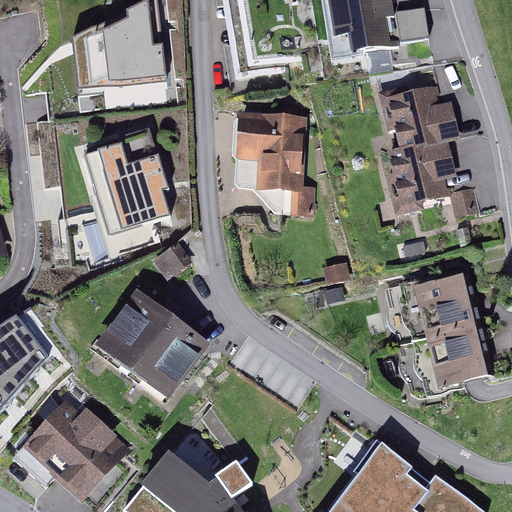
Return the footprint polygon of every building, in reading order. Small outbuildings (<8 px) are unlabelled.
[(281,0),(221,0),(235,87),(293,78),(281,0)] [(401,0),(322,0),(334,22),(343,17),(362,53),(414,25),(401,0)] [(156,18),(91,27),(101,101),(166,92),(156,18)] [(445,92),(372,104),(391,220),(455,210),(446,151),(455,149),(445,92)] [(304,130),(232,126),(229,191),(258,192),(279,223),(319,226),(320,198),(300,197),(304,130)] [(169,167),(108,148),(86,218),(146,237),(169,167)] [(468,284),(402,297),(421,395),(487,382),(468,284)] [(198,354),(121,300),(82,354),(160,408),(198,354)] [(0,430),(58,363),(20,310),(0,325),(0,430)] [(118,457),(59,410),(18,460),(77,508),(118,457)] [(480,511),(436,477),(429,481),(384,448),(336,511),(480,511)] [(235,511),(162,463),(128,511),(235,511)]
